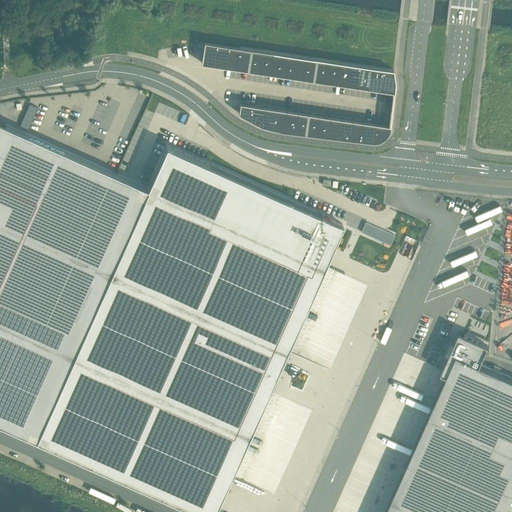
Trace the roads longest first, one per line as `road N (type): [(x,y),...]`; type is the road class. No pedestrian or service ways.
road 1 (unclassified): [(261,150),(190,99),(134,73),(46,79)]
road 2 (unclassified): [(0,435),(171,511)]
road 3 (unclassified): [(424,0),(403,163)]
road 4 (unclassified): [(445,168),(462,22)]
road 5 (unclassified): [(261,150),(294,164),(401,177)]
road 6 (unclassified): [(403,163),(261,150)]
